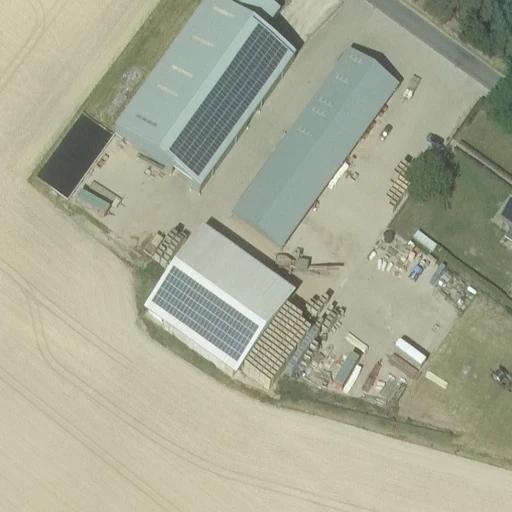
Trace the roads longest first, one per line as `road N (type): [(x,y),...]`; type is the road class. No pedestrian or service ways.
road 1 (track): [(511,483),(238,402)]
road 2 (unclassified): [(511,108),(362,0)]
